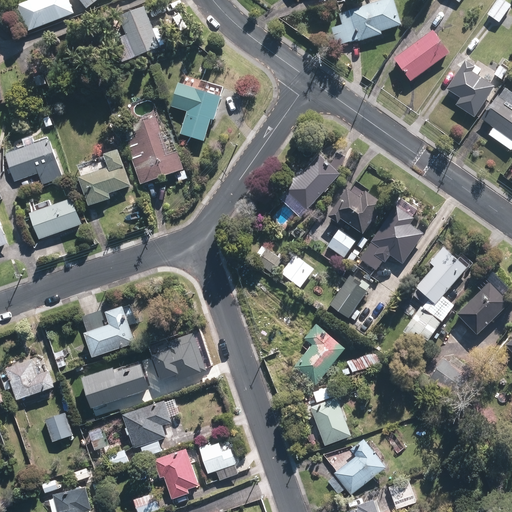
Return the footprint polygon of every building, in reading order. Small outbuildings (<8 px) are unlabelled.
[(72,14),(66,0),(42,0),(20,8),(29,31),(72,14)] [(509,6),(500,0),(498,0),(488,15),(498,21),(509,6)] [(400,27),(392,2),(342,18),(345,27),(335,30),(340,45),(400,27)] [(142,13),(121,21),(137,56),(157,47),(142,13)] [(446,54),(433,35),(396,60),(409,79),(446,54)] [(470,69),(464,65),(447,89),(461,99),(457,105),(473,115),(491,89),(468,73),(470,69)] [(506,72),(499,67),(493,75),(500,80),(506,72)] [(219,99),(183,88),(180,99),(191,102),(181,134),(203,141),(210,119),(212,120),(219,99)] [(511,110),(496,99),(482,118),(511,138),(511,110)] [(138,140),(127,143),(142,184),(181,170),(176,155),(168,158),(155,121),(133,128),(138,140)] [(62,177),(49,142),(7,156),(16,182),(39,174),(43,184),(62,177)] [(117,153),(105,158),(111,173),(122,169),(117,153)] [(336,174),(318,157),(288,188),(306,206),(336,174)] [(107,171),(80,180),(90,206),(108,200),(106,194),(128,186),(122,170),(109,175),(107,171)] [(362,232),(379,206),(364,196),(360,202),(344,191),(327,217),(336,223),(340,218),(362,232)] [(73,205),(31,220),(38,238),(80,224),(73,205)] [(410,221),(395,211),(363,258),(375,266),(385,251),(402,262),(420,234),(406,225),(410,221)] [(352,242),(338,233),(328,247),(343,257),(352,242)] [(279,261),(265,252),(258,262),(272,271),(279,261)] [(461,268),(446,255),(418,287),(433,300),(461,268)] [(311,271),(294,259),(283,274),(300,287),(311,271)] [(364,289),(350,279),(332,305),(347,315),(364,289)] [(506,302),(490,285),(460,314),(476,331),(506,302)] [(110,326),(85,335),(92,357),(133,343),(121,310),(106,315),(110,326)] [(437,323),(420,311),(409,326),(426,338),(437,323)] [(342,349),(315,327),(306,338),(314,344),(295,368),(315,384),(342,349)] [(349,361),(353,373),(373,367),(369,355),(349,361)] [(31,361),(8,369),(18,399),(52,387),(47,375),(37,378),(31,361)] [(465,378),(446,366),(437,379),(456,392),(465,378)] [(112,371),(84,381),(93,407),(130,394),(133,403),(149,397),(139,367),(114,376),(112,371)] [(328,389),(313,394),(316,402),(331,396),(328,389)] [(347,434),(334,400),(312,409),(325,443),(347,434)] [(163,404),(124,417),(134,447),(163,437),(158,424),(169,421),(163,404)] [(64,415),(47,420),(54,441),(71,435),(64,415)] [(102,438),(92,442),(95,450),(105,446),(102,438)] [(157,443),(141,448),(144,457),(160,452),(157,443)] [(217,443),(200,449),(211,481),(238,472),(231,451),(221,454),(217,443)] [(382,467),(363,443),(353,451),(358,458),(336,475),(349,492),(382,467)] [(185,450),(154,460),(159,477),(163,475),(171,498),(187,492),(186,489),(197,485),(185,450)] [(124,453),(108,458),(111,468),(128,463),(124,453)] [(56,481),(43,485),(46,493),(59,489),(56,481)] [(407,484),(391,489),(397,507),(413,502),(407,484)] [(84,489),(54,496),(58,511),(82,511),(89,509),(84,489)] [(154,495),(135,501),(139,511),(148,511),(158,509),(154,495)] [(12,506),(9,497),(0,500),(0,507),(1,510),(12,506)]
